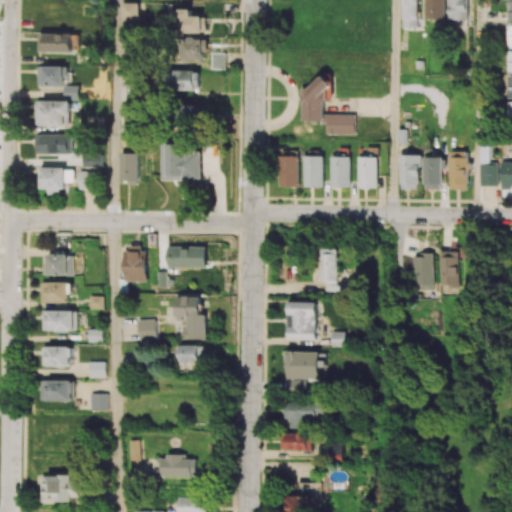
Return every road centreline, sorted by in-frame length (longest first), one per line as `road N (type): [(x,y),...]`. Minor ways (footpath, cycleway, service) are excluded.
road 1 (residential): [(256,0),(249,511)]
road 2 (residential): [(11,0),(8,511)]
road 3 (residential): [(511,217),(11,222)]
